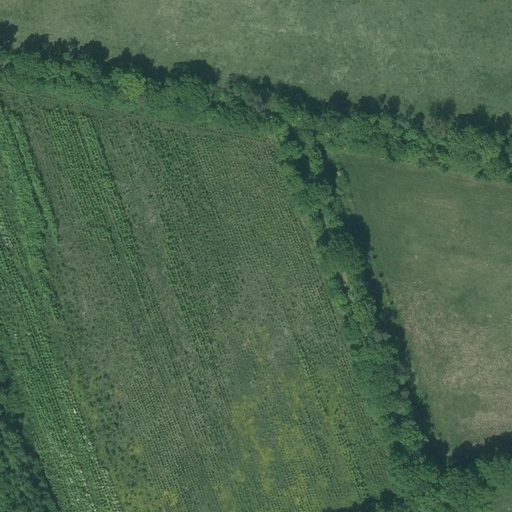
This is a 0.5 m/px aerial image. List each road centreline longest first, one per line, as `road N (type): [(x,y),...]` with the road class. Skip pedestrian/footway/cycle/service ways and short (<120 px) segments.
road 1 (track): [(287,122),(431,511)]
road 2 (track): [(287,122),(0,66)]
road 3 (track): [(511,164),(287,122)]
